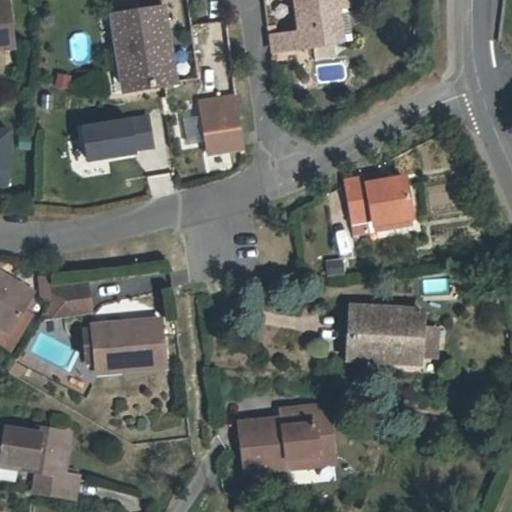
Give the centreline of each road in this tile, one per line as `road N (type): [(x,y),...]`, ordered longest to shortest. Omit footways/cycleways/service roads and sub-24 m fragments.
road 1 (residential): [(274,178),(160,215),(0,232)]
road 2 (residential): [(481,77),(274,178)]
road 3 (residential): [(274,178),(247,0)]
